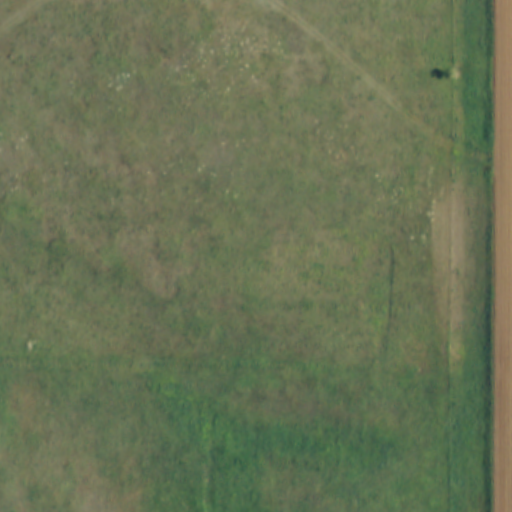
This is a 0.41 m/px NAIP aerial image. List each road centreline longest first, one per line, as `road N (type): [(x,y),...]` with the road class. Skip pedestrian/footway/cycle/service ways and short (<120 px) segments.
road 1 (track): [(0,28),(41,0),(307,25),(441,145),(504,154)]
road 2 (residential): [(504,511),(504,0)]
